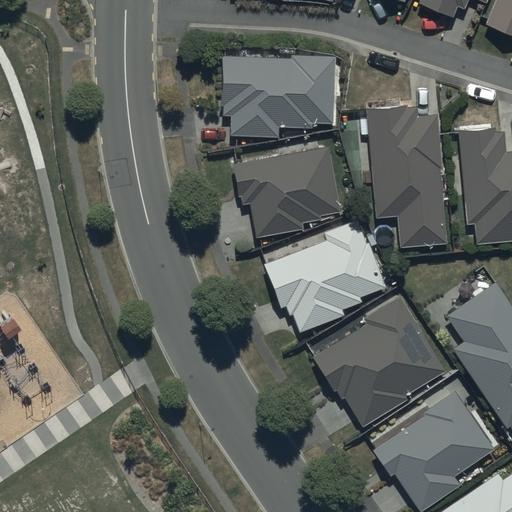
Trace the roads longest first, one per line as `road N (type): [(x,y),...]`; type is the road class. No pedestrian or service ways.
road 1 (residential): [(302,511),(217,384),(160,256),(131,135),(125,10)]
road 2 (residential): [(511,77),(332,21),(125,10)]
